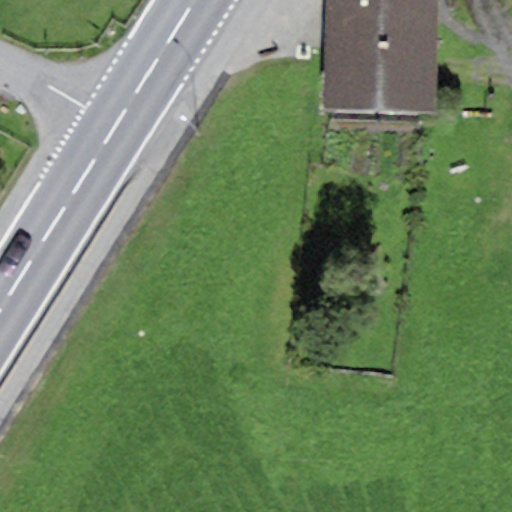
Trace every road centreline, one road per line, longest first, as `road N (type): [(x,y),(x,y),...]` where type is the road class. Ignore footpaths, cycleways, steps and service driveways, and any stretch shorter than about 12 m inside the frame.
road 1 (primary): [(0,337),(127,118)]
road 2 (primary): [(127,118),(203,0)]
road 3 (residential): [(0,61),(127,118)]
